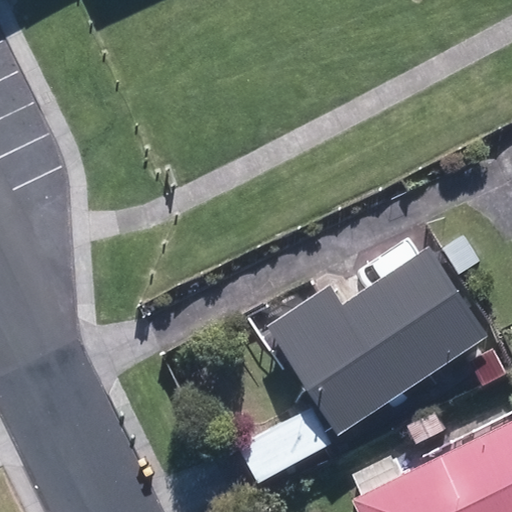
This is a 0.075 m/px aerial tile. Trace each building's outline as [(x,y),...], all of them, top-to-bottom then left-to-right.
[(450,247),(467,276),(488,261),(470,235),(450,247)] [(292,344),(351,432),(501,333),(440,244),(292,344)] [(511,368),(501,349),(479,362),(489,383),(503,376),(511,370),(511,368)] [(511,391),(506,380),(491,387),(451,407),(466,436),(511,413),(511,391)] [(249,445),(271,484),(342,444),(320,405),(249,445)] [(415,423),(425,445),(456,430),(446,409),(415,423)] [(405,455),(366,475),(375,495),(367,499),(373,511),(511,511),(511,426),(414,475),(405,455)]
